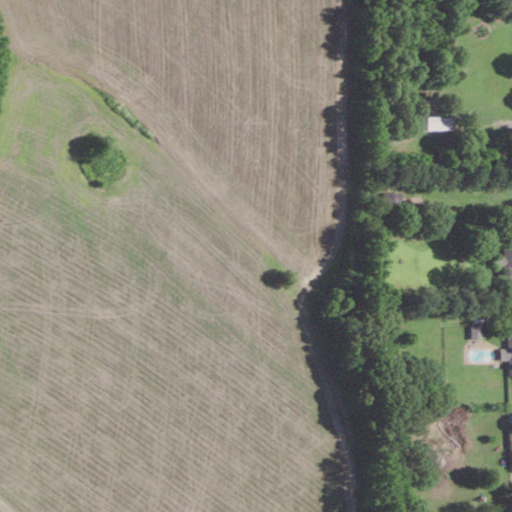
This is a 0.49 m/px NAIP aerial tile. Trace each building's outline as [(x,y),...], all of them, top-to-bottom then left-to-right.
[(424,128),(449,128),(449,115),(424,115),(424,128)] [(399,191),(381,191),(381,203),(399,203),(399,191)] [(500,278),(511,278),(511,238),(501,238),(501,254),(492,255),(492,267),(500,267),(500,278)] [(469,337),(479,336),(479,323),(468,324),(469,337)] [(505,346),(497,347),(497,359),(506,359),(506,374),(511,374),(511,334),(504,335),(505,346)]
